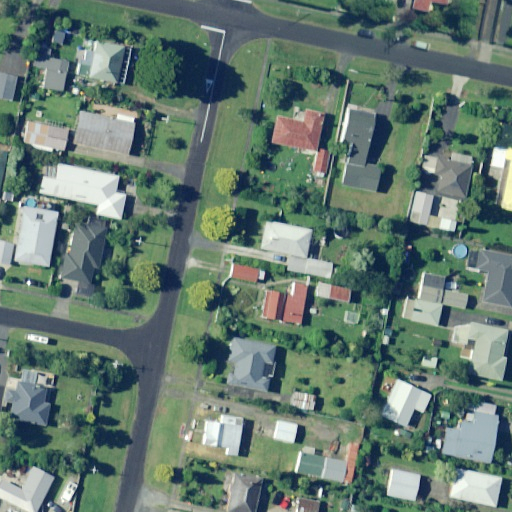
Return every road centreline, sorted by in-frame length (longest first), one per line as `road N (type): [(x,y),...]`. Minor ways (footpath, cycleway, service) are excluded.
road 1 (residential): [(227,17),(157,349)]
road 2 (residential): [(227,17),(511,79)]
road 3 (residential): [(157,349),(124,511)]
road 4 (residential): [(0,316),(157,349)]
